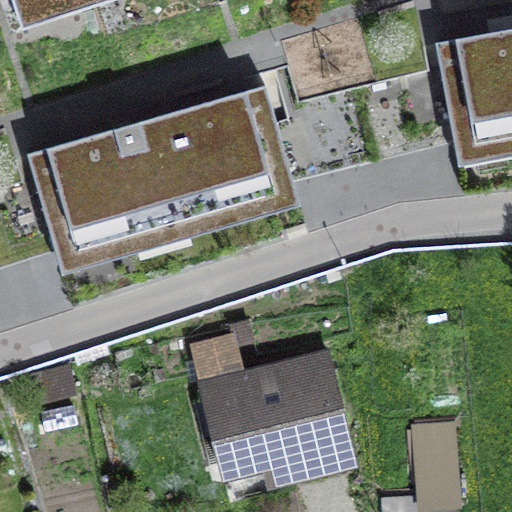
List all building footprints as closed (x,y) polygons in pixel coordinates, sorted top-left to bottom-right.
[(450,122),(436,43),(430,14),(257,57),(265,85),(276,122),(287,118),(299,160),(450,122)] [(511,28),(436,43),(450,122),(454,142),(511,130),(511,28)] [(50,231),(56,250),(123,231),(127,245),(258,207),(254,193),(293,182),(276,122),(265,85),(27,154),(50,231)] [(0,131),(0,247),(50,231),(27,154),(19,125),(0,131)] [(344,418),(328,352),(200,383),(220,468),(284,452),(290,468),(343,455),(335,420),(344,418)] [(455,492),(450,431),(415,433),(420,494),(455,492)] [(382,511),(419,511),(419,496),(382,498),(382,511)]
